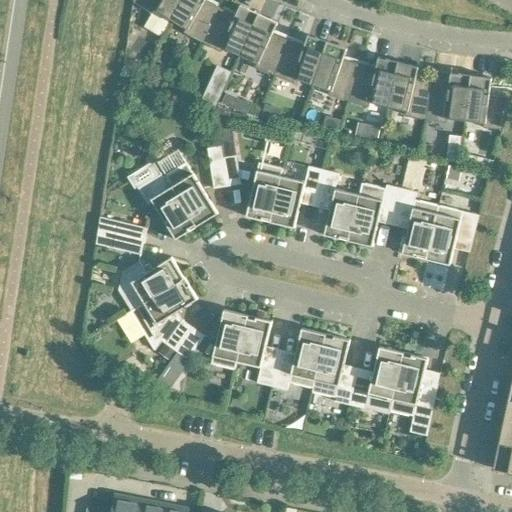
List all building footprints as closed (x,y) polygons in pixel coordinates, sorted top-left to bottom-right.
[(133,0),(134,1),(152,13),(155,9),(171,19),(181,0),(133,0)] [(181,0),(171,19),(187,28),(184,32),(203,42),(221,8),(206,0),(181,0)] [(223,48),(240,55),(259,14),(240,5),(236,15),(221,8),(203,42),(221,52),(223,48)] [(255,67),(274,75),(289,39),(273,33),(278,23),(259,14),(240,55),(241,56),(257,63),(255,67)] [(312,84),(313,85),(328,42),(308,35),(305,45),(289,39),(274,75),(294,83),(295,79),(312,84)] [(328,42),(313,85),(314,85),(331,91),(329,95),(349,101),(360,63),(344,59),(348,48),(328,42)] [(388,106),(388,107),(399,62),(379,57),(376,68),(360,63),(349,101),(369,107),(370,102),(388,106)] [(399,62),(388,107),(389,107),(406,111),(405,115),(426,119),(433,81),(417,78),(419,67),(399,62)] [(465,121),(466,121),(471,75),(451,73),(449,84),(433,81),(426,119),(446,123),(447,118),(465,121)] [(484,128),(503,130),(511,100),(511,90),(491,89),(492,78),(471,75),(466,121),(484,123),(484,128)] [(149,77),(145,87),(155,91),(159,81),(149,77)] [(216,109),(220,98),(206,92),(201,103),(216,109)] [(227,93),(223,103),(238,110),(242,100),(227,93)] [(214,189),(228,186),(221,146),(208,148),(214,189)] [(221,146),(228,186),(241,184),(237,155),(223,157),(222,146),(221,146)] [(178,149),(158,162),(166,176),(197,227),(218,214),(187,163),(178,149)] [(459,164),(460,155),(448,153),(447,162),(459,164)] [(478,157),(475,166),(491,170),(494,161),(478,157)] [(247,216),(271,222),(282,176),(284,168),(260,162),(247,216)] [(303,195),(318,198),(324,169),(309,166),(306,181),(282,176),(271,222),(295,228),(303,195)] [(324,235),(348,241),(360,193),(336,188),(340,172),(324,169),(318,198),(332,202),(324,235)] [(176,240),(197,227),(166,176),(161,175),(140,188),(149,202),(152,200),(176,240)] [(381,213),(395,217),(403,187),(387,183),(387,187),(363,181),(360,193),(348,241),(373,246),(381,213)] [(402,254),(426,259),(439,205),(416,198),(418,191),(403,187),(395,217),(410,220),(402,254)] [(456,240),(472,244),(480,215),(439,205),(426,259),(450,265),(456,240)] [(148,228),(120,221),(101,217),(99,230),(145,241),(148,228)] [(99,230),(96,244),(113,248),(142,255),(145,241),(99,230)] [(144,303),(185,278),(172,257),(147,272),(140,260),(139,261),(140,263),(125,272),(120,290),(133,310),(131,311),(144,303)] [(175,324),(170,316),(198,299),(185,278),(144,303),(131,311),(156,351),(175,324)] [(235,369),(237,362),(248,315),(224,310),(211,364),(235,369)] [(272,321),(248,315),(237,362),(261,367),(257,383),(273,386),(279,358),(265,354),(272,321)] [(177,352),(194,328),(183,320),(166,344),(177,352)] [(205,336),(194,328),(177,352),(188,360),(205,336)] [(294,361),(279,358),(273,386),(288,390),(290,382),(313,388),(326,334),(302,328),(294,361)] [(326,334),(313,388),(312,392),(336,397),(335,401),(350,405),(357,377),(342,373),(350,340),(326,334)] [(165,344),(159,353),(170,361),(177,352),(165,344)] [(350,405),(366,409),(389,414),(390,410),(404,353),(380,347),(372,380),(357,377),(350,405)] [(428,358),(404,353),(390,410),(414,416),(410,432),(428,436),(443,362),(436,395),(420,392),(428,358)] [(500,441),(499,443),(511,445),(511,423),(504,422),(501,435),(500,441)] [(495,463),(494,470),(502,471),(511,473),(511,445),(499,443),(495,463)] [(187,511),(188,511),(149,504),(149,500),(137,498),(137,501),(116,497),(112,511),(187,511)]
